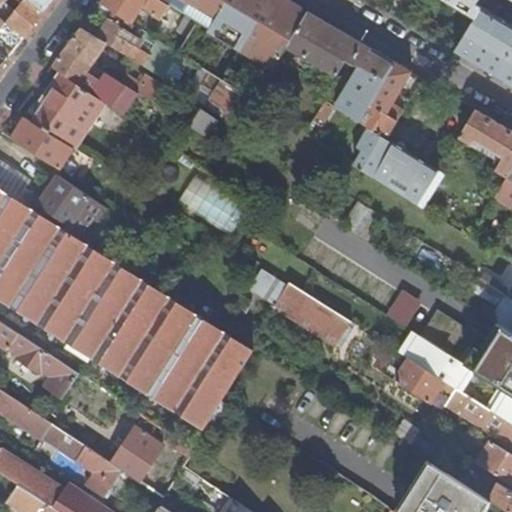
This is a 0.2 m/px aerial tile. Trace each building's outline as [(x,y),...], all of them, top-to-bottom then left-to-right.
[(0,0),(0,18),(5,23),(24,38),(44,13),(28,0),(0,0)] [(28,0),(44,13),(53,0),(28,0)] [(162,0),(102,0),(101,3),(114,11),(133,23),(144,7),(153,13),(152,15),(161,21),(170,5),(162,0)] [(179,53),(253,99),(255,101),(274,70),(309,12),(289,0),(162,0),(170,5),(186,15),(198,22),(188,38),(179,53)] [(445,0),(476,18),(483,7),(477,4),(479,0),(445,0)] [(476,18),(455,52),(498,77),(511,85),(511,0),(479,0),(477,4),(483,7),(476,18)] [(114,11),(109,19),(138,38),(143,30),(133,23),(114,11)] [(336,28),(309,12),(274,70),(291,80),(293,81),(307,59),(336,76),(338,75),(346,62),(353,66),(360,67),(339,101),(330,96),(327,101),(336,106),(359,121),(370,103),(395,62),(336,28)] [(198,22),(186,15),(177,31),(188,38),(198,22)] [(222,116),(237,125),(253,99),(179,53),(143,30),(138,38),(109,19),(101,31),(86,22),(82,28),(107,44),(205,105),(222,116)] [(92,64),(107,44),(82,28),(66,49),(91,65),(92,64)] [(0,49),(0,50),(9,58),(12,55),(2,47),(0,49)] [(77,85),(91,65),(66,49),(51,69),(65,77),(77,85)] [(0,69),(9,58),(0,50),(0,69)] [(412,72),(395,62),(370,103),(398,121),(405,110),(394,103),(412,72)] [(122,83),(156,105),(167,88),(147,74),(140,85),(130,79),(129,81),(124,79),(122,83)] [(76,149),(108,104),(91,94),(83,89),(77,85),(65,77),(33,122),(73,147),(76,149)] [(118,88),(119,88),(102,77),(91,94),(108,104),(118,88)] [(108,104),(133,121),(143,105),(118,88),(108,104)] [(398,121),(370,103),(359,121),(371,130),(360,148),(363,151),(355,164),(418,204),(439,170),(394,141),(393,142),(387,138),(398,121)] [(178,119),(208,138),(220,120),(202,110),(197,117),(185,110),(178,119)] [(511,171),(511,130),(477,110),(461,136),(473,144),(476,139),(505,157),(497,169),(509,176),(511,171)] [(59,168),(73,147),(33,122),(26,117),(12,138),(59,168)] [(0,164),(0,188),(29,207),(34,201),(30,198),(33,194),(25,188),(29,182),(0,164)] [(418,204),(423,207),(444,174),(439,170),(418,204)] [(496,196),(511,205),(511,171),(509,176),(496,196)] [(69,226),(89,197),(59,177),(39,205),(69,226)] [(177,205),(232,231),(245,204),(189,178),(177,205)] [(222,400),(253,350),(29,207),(0,188),(0,298),(203,429),(222,400)] [(361,235),(376,212),(357,199),(341,222),(361,235)] [(352,321),(301,289),(289,282),(279,298),(336,335),(341,338),(352,321)] [(401,288),(385,313),(403,325),(419,299),(401,288)] [(331,342),(336,335),(279,298),(274,305),(331,342)] [(435,310),(424,323),(447,340),(457,326),(435,310)] [(0,319),(0,343),(4,346),(0,351),(0,354),(4,357),(9,349),(20,333),(0,319)] [(511,331),(502,327),(472,375),(511,399),(511,331)] [(62,399),(80,372),(20,333),(9,349),(21,357),(19,359),(40,373),(42,370),(52,377),(45,387),(62,399)] [(511,440),(511,421),(452,384),(435,374),(411,358),(396,381),(430,402),(441,384),(455,393),(448,405),(510,443),(511,440)] [(511,399),(472,375),(461,369),(452,384),(511,421),(511,399)] [(444,411),(448,405),(455,393),(441,384),(430,402),(444,411)] [(0,412),(92,473),(85,485),(104,496),(119,472),(110,466),(0,392),(0,412)] [(119,472),(138,484),(163,447),(135,429),(110,466),(119,472)] [(479,463),(511,484),(511,453),(493,442),(479,463)] [(53,506),(63,489),(0,448),(0,471),(19,484),(53,506)] [(414,495),(403,511),(484,511),(492,500),(491,500),(433,463),(423,480),(425,482),(416,496),(414,495)] [(116,511),(69,480),(63,489),(53,506),(62,511),(116,511)] [(186,511),(226,511),(235,500),(206,481),(186,511)] [(511,511),(511,488),(501,482),(491,500),(492,500),(511,511)] [(62,511),(53,506),(19,484),(7,501),(23,511),(62,511)] [(252,511),(235,500),(226,511),(252,511)]
